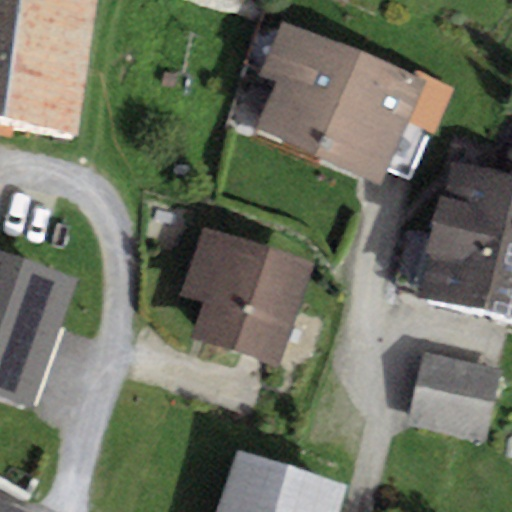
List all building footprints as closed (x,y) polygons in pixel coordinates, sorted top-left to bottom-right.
[(86,17),(0,7),(0,130),(72,138),(86,17)] [(419,99),(297,49),(255,150),(377,201),(419,99)] [(511,202),(461,192),(436,319),(511,334),(511,202)] [(306,284),(216,253),(200,298),(217,304),(201,351),(273,376),(306,284)] [(499,388),(430,373),(417,433),(486,448),(499,388)] [(61,429),(0,396),(0,485),(23,498),(61,429)] [(337,511),(339,506),(239,477),(228,511),(337,511)]
